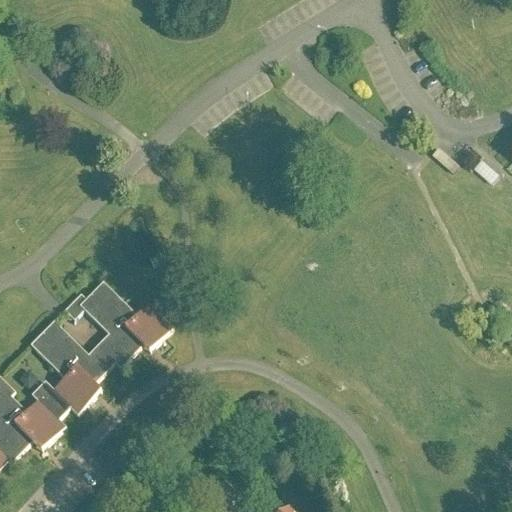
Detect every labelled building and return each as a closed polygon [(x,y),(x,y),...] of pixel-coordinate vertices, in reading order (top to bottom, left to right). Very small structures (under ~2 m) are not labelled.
[(434,160),(433,161),(452,178),(458,171),(439,154),(434,160)] [(111,339),(100,350),(118,368),(123,373),(146,350),(153,357),(176,333),(152,309),(140,321),(106,287),(89,304),(83,299),(67,315),(77,325),(87,315),(111,339)] [(118,368),(100,350),(91,360),(57,326),(33,350),(67,384),(56,396),(45,408),(69,432),(80,420),(104,396),(97,389),(118,368)] [(45,456),(69,432),(45,408),(41,405),(30,417),(14,402),(18,398),(0,379),(0,474),(9,465),(13,470),(36,447),(45,456)] [(213,511),(255,511),(229,484),(207,505),(213,511)]
